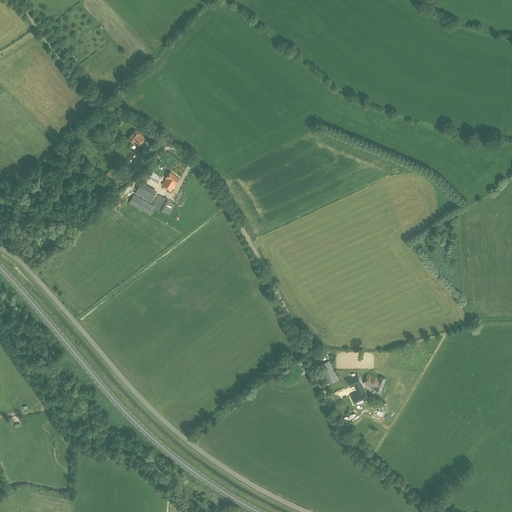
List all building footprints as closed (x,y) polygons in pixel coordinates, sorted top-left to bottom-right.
[(138,146),(145,137),(140,133),(135,129),(128,139),(133,142),(138,146)] [(139,172),(146,161),(133,152),(127,161),(124,165),(127,168),(129,165),(139,172)] [(171,191),(179,179),(170,172),(166,177),(167,177),(165,178),(166,179),(162,184),(171,191)] [(150,202),(157,190),(146,184),(147,184),(141,181),(134,193),(150,202)] [(176,200),(181,202),(186,190),(181,188),(176,200)] [(156,206),(153,205),(134,194),(129,203),(151,215),(155,207),(156,206)] [(156,206),(155,207),(168,215),(174,204),(171,202),(171,201),(164,197),(159,194),(153,205),(156,206)] [(329,384),(338,380),(330,361),(321,364),(329,384)] [(355,385),(356,388),(363,386),(358,374),(347,379),(350,387),(355,385)] [(380,379),(368,374),(364,384),(371,387),(370,388),(381,392),(386,378),(381,376),(380,379)] [(363,386),(356,388),(358,392),(352,395),(356,404),(369,399),(363,386)] [(379,419),(386,411),(378,405),(371,413),(379,419)]
